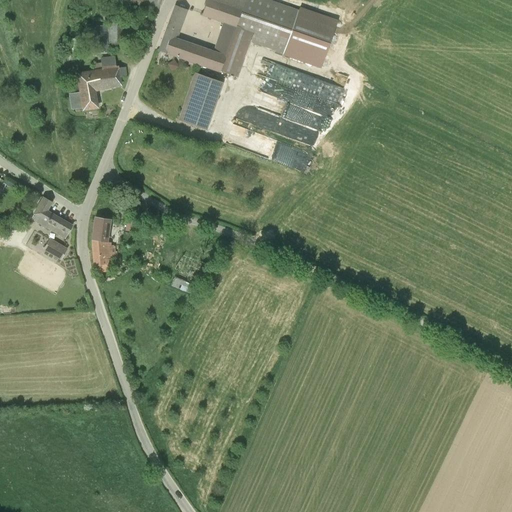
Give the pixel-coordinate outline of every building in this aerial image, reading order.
[(149,7),(158,10),(160,0),(127,0),(128,1),(143,6),(149,7)] [(223,22),(246,30),(254,33),(251,42),(283,54),(321,67),(336,22),(298,9),(298,10),(268,0),(206,0),(201,15),(223,22)] [(176,39),(179,30),(186,9),(175,6),(159,50),(181,58),(187,43),(176,39)] [(124,17),(108,17),(109,47),(125,47),(124,17)] [(238,50),(239,50),(246,30),(223,22),(213,51),(187,43),(181,58),(229,76),(238,50)] [(91,52),(108,51),(106,25),(90,26),(90,36),(90,35),(91,52)] [(83,51),(82,38),(71,38),(71,39),(72,51),(83,51)] [(124,67),(116,68),(114,57),(101,58),(101,63),(94,64),(95,71),(78,74),(80,92),(70,93),(72,109),(82,108),(82,109),(96,107),(93,88),(120,84),(119,77),(126,76),(124,67)] [(174,59),(169,63),(173,69),(179,65),(178,63),(177,64),(174,59)] [(195,69),(179,119),(208,128),(224,78),(195,69)] [(335,86),(333,99),(341,100),(343,87),(335,86)] [(31,218),(56,233),(64,238),(71,226),(46,211),(51,202),(43,198),(31,218)] [(107,242),(110,219),(95,217),(92,240),(94,265),(95,272),(110,270),(109,260),(117,259),(116,251),(114,251),(114,245),(110,245),(110,242),(107,242)] [(137,235),(135,234),(138,223),(127,221),(123,240),(135,243),(137,235)] [(66,249),(57,244),(48,239),(43,249),(60,259),(66,249)] [(183,255),(171,284),(189,291),(201,262),(183,255)]
